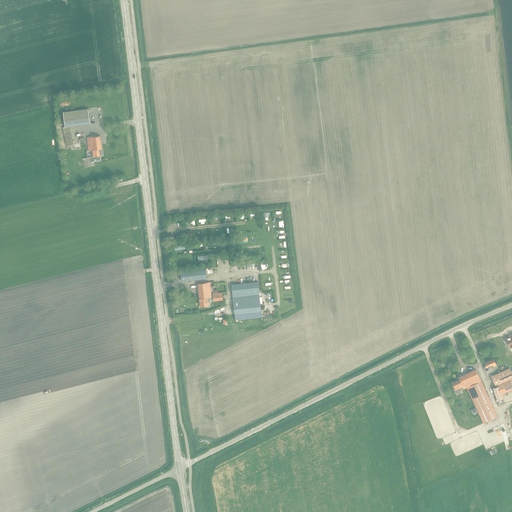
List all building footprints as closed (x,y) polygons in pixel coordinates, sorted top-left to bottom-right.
[(88,108),(63,112),(65,128),(90,124),(88,108)] [(64,133),(66,146),(73,144),(70,132),(64,133)] [(93,157),(100,156),(99,149),(101,149),(100,136),(87,137),(88,150),(92,150),(93,157)] [(180,272),(181,281),(206,278),(205,269),(180,272)] [(213,291),(211,292),(210,282),(198,283),(200,307),(208,306),(207,297),(211,297),(211,294),(212,294),(213,302),(223,300),(222,292),(214,293),(213,291)] [(232,285),(233,297),(259,294),(257,282),(232,285)] [(233,298),(235,320),(261,317),(259,295),(233,298)] [(493,368),(496,366),(493,360),(484,364),(486,368),(492,365),(493,368)] [(481,381),(475,369),(458,377),(459,379),(452,383),(455,390),(460,387),(461,389),(463,388),(464,389),(466,387),(483,423),(497,417),(481,381)] [(502,395),(511,389),(511,374),(509,369),(490,377),(495,386),(498,385),(498,387),(492,389),(497,401),(503,399),(502,395)] [(466,394),(460,396),(463,404),(469,401),(466,394)]
